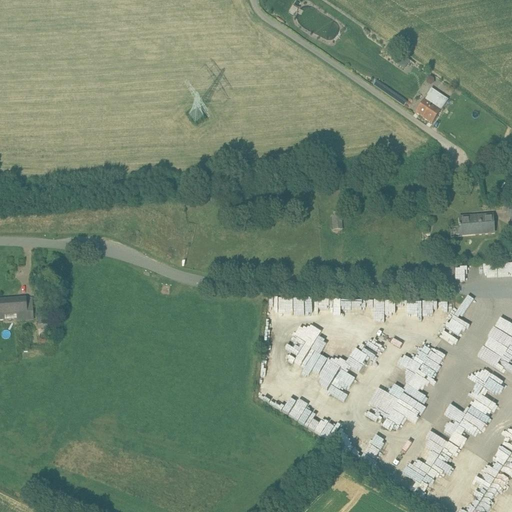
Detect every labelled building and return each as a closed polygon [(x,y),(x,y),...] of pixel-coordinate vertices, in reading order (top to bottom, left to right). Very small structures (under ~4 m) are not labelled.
[(403,56),(397,65),(404,70),(410,61),(403,56)] [(373,86),(374,86),(391,98),(404,107),(407,102),(377,81),(373,85),(373,86)] [(415,113),(431,124),(449,99),(448,98),(441,94),(432,89),(425,99),(415,113)] [(460,226),(459,226),(459,227),(460,227),(460,235),(494,233),(492,216),(459,218),(460,226)] [(331,218),(332,232),(341,231),(340,217),(331,218)] [(467,297),(459,311),(454,309),(448,321),(465,329),(479,303),(467,297)] [(0,299),(0,320),(4,320),(4,314),(17,313),(18,321),(33,320),(32,307),(26,308),(25,298),(0,299)] [(435,319),(435,302),(294,299),(293,305),(306,306),(306,311),(352,312),(360,312),(360,322),(372,322),(372,313),(428,315),(427,318),(435,319)] [(46,312),(37,312),(38,329),(48,329),(46,312)] [(497,342),(510,350),(505,357),(511,361),(511,327),(507,325),(497,342)] [(450,335),(445,336),(446,343),(458,340),(456,328),(448,330),(450,335)] [(324,384),(348,401),(371,367),(360,359),(362,350),(382,355),(383,350),(372,343),(371,345),(361,343),(347,362),(344,360),(337,358),(333,355),(337,340),(320,336),(319,337),(312,336),(301,351),(292,349),(289,353),(288,355),(296,360),(294,366),(307,369),(311,362),(321,365),(318,375),(325,380),(324,384)] [(424,364),(419,372),(434,381),(442,368),(444,369),(450,360),(417,340),(409,354),(424,364)] [(388,405),(382,415),(404,427),(415,409),(418,411),(431,388),(413,378),(417,371),(397,359),(380,388),(394,396),(389,405),(388,405)] [(267,376),(255,397),(315,431),(326,412),(319,408),(317,412),(293,398),(296,393),(290,389),(285,398),(272,390),(277,381),(267,376)] [(362,417),(376,424),(380,417),(366,409),(362,417)] [(327,420),(318,435),(351,453),(358,441),(349,436),(355,425),(342,418),(337,425),(327,420)] [(499,459),(489,476),(499,482),(511,458),(511,432),(504,445),(497,457),(499,459)] [(382,455),(388,444),(372,436),(366,447),(382,455)]
